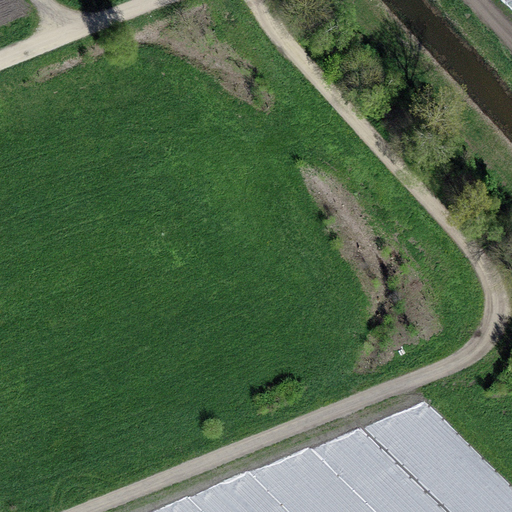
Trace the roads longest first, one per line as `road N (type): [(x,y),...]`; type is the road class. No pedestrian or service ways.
road 1 (track): [(258,0),(475,256),(494,314),(480,343),(437,371),(90,511)]
road 2 (track): [(160,0),(0,59)]
